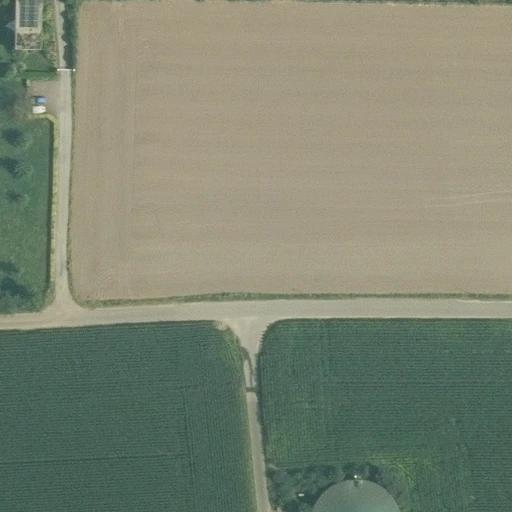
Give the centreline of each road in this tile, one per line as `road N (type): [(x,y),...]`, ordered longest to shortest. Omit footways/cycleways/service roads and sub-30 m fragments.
road 1 (track): [(511,308),(240,304)]
road 2 (track): [(240,304),(0,321)]
road 3 (track): [(263,511),(240,304)]
